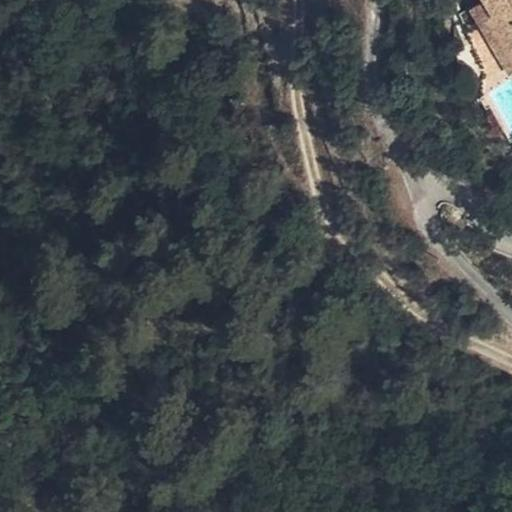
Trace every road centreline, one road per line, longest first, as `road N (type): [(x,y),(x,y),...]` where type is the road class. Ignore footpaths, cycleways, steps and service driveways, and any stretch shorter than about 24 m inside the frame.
road 1 (track): [(511,363),(373,275),(328,223),(306,160),(297,0)]
road 2 (unclassified): [(511,311),(461,267),(386,110),(385,0)]
